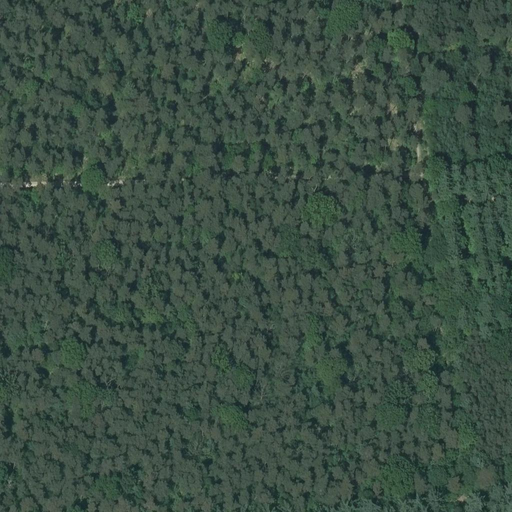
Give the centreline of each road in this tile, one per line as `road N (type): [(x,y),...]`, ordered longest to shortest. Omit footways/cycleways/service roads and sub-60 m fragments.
road 1 (track): [(219,511),(460,495),(430,173)]
road 2 (track): [(13,186),(430,173)]
road 3 (track): [(430,173),(406,0)]
